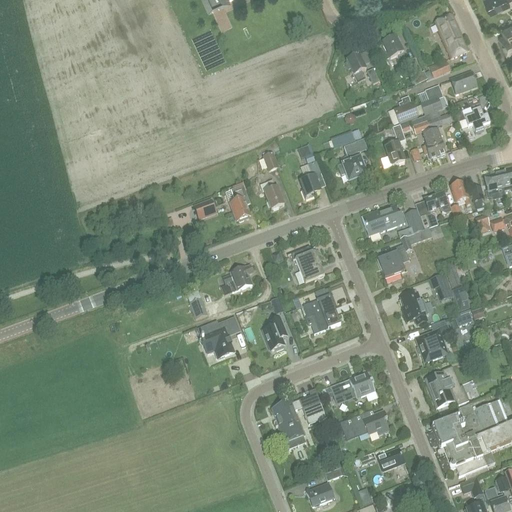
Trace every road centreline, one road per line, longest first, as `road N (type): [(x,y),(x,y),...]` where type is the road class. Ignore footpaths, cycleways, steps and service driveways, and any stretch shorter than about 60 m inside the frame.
road 1 (tertiary): [(0,335),(330,212)]
road 2 (residential): [(281,511),(246,421),(249,395),(379,342)]
road 3 (tertiary): [(330,212),(511,153)]
road 4 (residential): [(448,511),(379,342)]
road 5 (unknown): [(250,242),(265,295),(181,329)]
road 6 (unclassified): [(511,130),(458,0)]
road 7 (residential): [(379,342),(330,212)]
